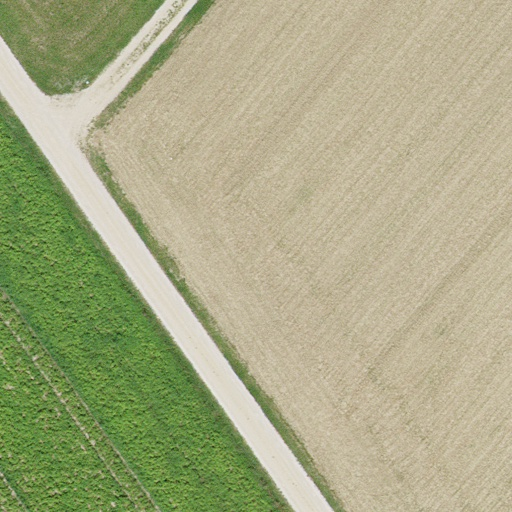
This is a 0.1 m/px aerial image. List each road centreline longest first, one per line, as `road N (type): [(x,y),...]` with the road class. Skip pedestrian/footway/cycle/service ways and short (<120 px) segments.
road 1 (track): [(278,511),(0,114)]
road 2 (track): [(24,149),(197,0)]
